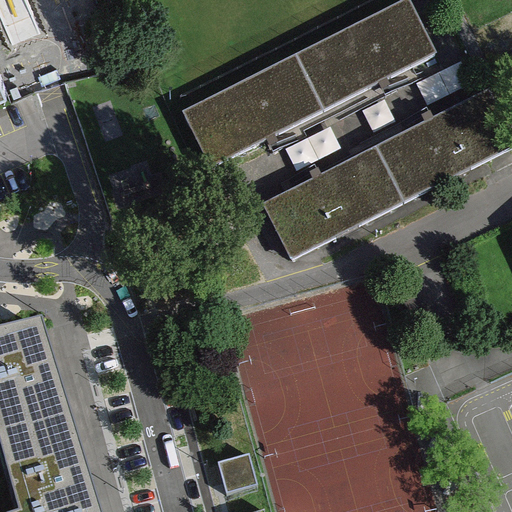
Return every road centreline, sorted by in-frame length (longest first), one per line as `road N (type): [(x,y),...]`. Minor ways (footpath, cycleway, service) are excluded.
road 1 (residential): [(0,268),(96,271),(108,283),(137,343),(184,511)]
road 2 (unknown): [(59,132),(0,22)]
